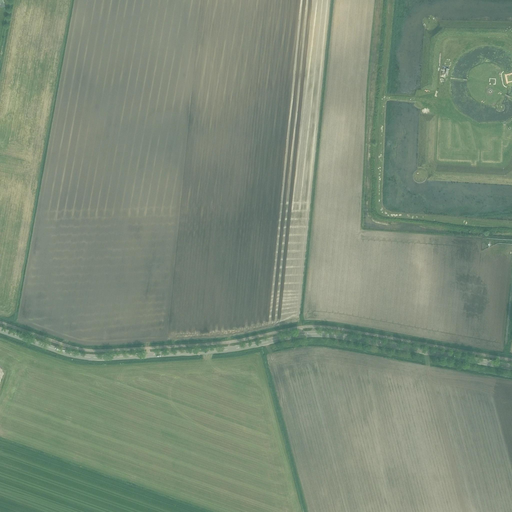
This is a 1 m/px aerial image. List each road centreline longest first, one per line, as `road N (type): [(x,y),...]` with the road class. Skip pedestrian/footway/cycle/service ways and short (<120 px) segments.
road 1 (tertiary): [(511,367),(323,334),(216,351),(79,356),(0,330)]
road 2 (track): [(511,226),(389,215),(377,207),(389,0)]
